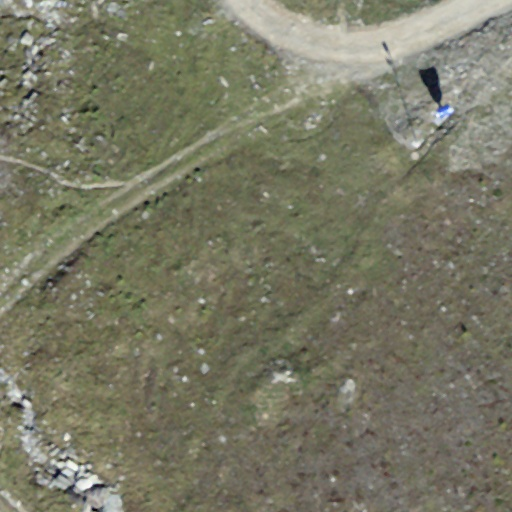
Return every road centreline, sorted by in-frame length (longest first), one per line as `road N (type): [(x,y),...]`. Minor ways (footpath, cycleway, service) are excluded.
road 1 (track): [(0,299),(57,244),(151,177),(284,98),(305,80),(316,46)]
road 2 (track): [(245,0),(258,17),(316,46),(383,48),(488,0)]
